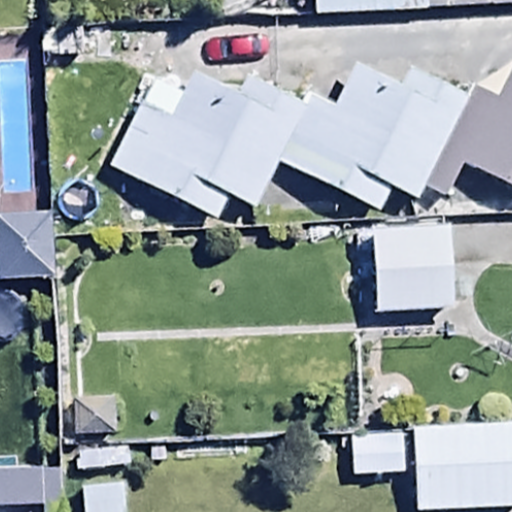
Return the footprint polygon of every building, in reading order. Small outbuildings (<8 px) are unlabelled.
[(423,0),(309,0),(311,28),(424,24),(423,0)] [(467,89),(459,104),(406,76),(396,95),(351,72),(329,114),(310,104),(304,116),(242,85),(233,102),(187,79),(176,100),(150,87),(107,171),(211,224),(221,204),(251,219),(277,168),(377,219),(388,197),(411,209),(419,192),(444,205),(461,173),(511,198),(511,61),(492,102),(467,89)] [(446,230),(369,234),(373,321),(450,318),(446,230)] [(511,511),(511,430),(408,432),(409,511),(511,511)] [(400,442),(347,443),(348,481),(401,479),(400,442)] [(125,511),(125,494),(80,496),(81,511),(125,511)]
